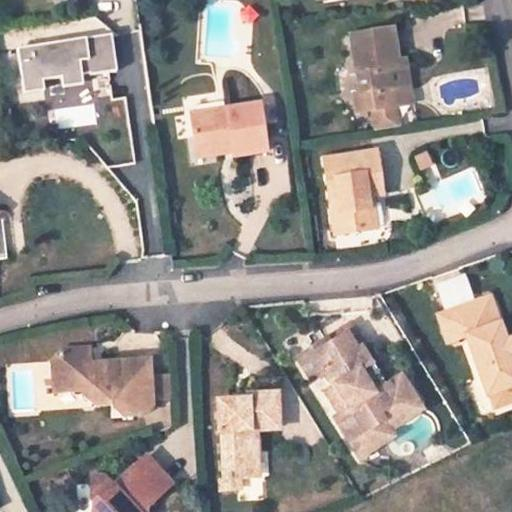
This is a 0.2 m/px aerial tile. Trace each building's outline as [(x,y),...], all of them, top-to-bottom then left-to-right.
[(13,30),(20,102),(46,100),(44,82),(116,76),(111,30),(98,31),(97,23),(13,30)] [(396,98),(406,96),(400,68),(394,36),(352,43),(364,102),(356,104),(359,122),(377,119),(379,130),(402,127),(396,98)] [(408,66),(400,68),(406,96),(413,94),(408,66)] [(108,77),(94,79),(96,97),(111,95),(108,77)] [(94,105),(57,107),(58,126),(95,124),(94,105)] [(257,108),(188,118),(195,157),(228,151),(229,158),(230,162),(266,157),(257,108)] [(403,134),(402,127),(379,130),(380,139),(403,134)] [(228,151),(195,157),(196,163),(229,158),(228,151)] [(329,168),(343,243),(382,236),(378,213),(373,213),(372,204),(387,201),(379,159),(329,168)] [(490,306),(442,320),(450,347),(469,342),(487,402),(511,395),(511,364),(499,319),(494,320),(490,306)] [(354,334),(362,351),(366,349),(369,348),(358,325),(333,337),(336,343),(354,334)] [(335,417),(348,443),(384,426),(388,434),(420,419),(404,381),(389,388),(386,390),(366,349),(362,351),(354,334),(336,343),(333,337),(304,352),(315,374),(332,366),(341,384),(330,390),(342,413),(335,417)] [(139,419),(149,408),(147,369),(113,370),(112,361),(86,362),(86,345),(58,346),(46,360),(48,391),(77,389),(77,397),(91,409),(107,408),(108,421),(139,419)] [(147,360),(112,361),(113,370),(147,369),(147,360)] [(149,408),(169,407),(167,368),(147,369),(149,408)] [(220,429),(222,475),(239,474),(257,473),(255,426),(279,425),(277,386),(247,388),(247,396),(216,398),(217,429),(220,429)] [(392,441),(388,434),(384,426),(348,443),(356,459),(392,441)] [(92,511),(145,511),(145,508),(171,483),(143,455),(120,478),(126,484),(116,493),(102,478),(93,478),(92,511)] [(240,486),(239,474),(222,475),(219,475),(219,487),(240,486)]
